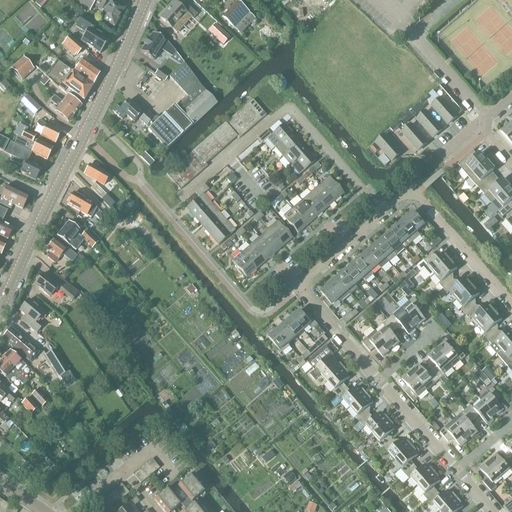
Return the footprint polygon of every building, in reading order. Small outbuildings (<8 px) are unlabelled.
[(104,6),(107,0),(71,0),(90,12),(94,5),(101,9),(104,6)] [(287,0),(282,5),(290,13),(305,0),(304,0),(287,0)] [(324,9),(331,2),(329,0),(315,0),(315,1),(324,9)] [(109,2),(106,7),(99,20),(113,28),(124,9),(110,1),(109,2)] [(197,15),(182,1),(178,5),(174,1),(164,12),(165,12),(159,18),(176,34),(191,18),(193,20),(197,15)] [(222,18),(240,34),(254,19),(248,13),(249,12),(237,1),(222,18)] [(96,25),(82,16),(75,27),(85,34),(80,42),(99,54),(108,41),(92,31),(96,25)] [(215,22),(207,31),(223,46),(231,37),(215,22)] [(153,60),(160,49),(172,57),(174,51),(165,41),(164,41),(152,34),(148,40),(147,39),(143,45),(144,46),(141,52),(140,52),(153,61),(153,60)] [(76,56),(83,48),(70,37),(61,47),(64,51),(67,48),(76,56)] [(30,63),(46,77),(59,89),(62,92),(65,88),(83,100),(83,101),(92,87),(57,62),(48,55),(42,63),(34,57),(30,63)] [(31,74),(35,70),(24,58),(12,69),(22,81),(31,74)] [(83,61),(73,73),(92,87),(99,73),(83,61)] [(154,118),(146,127),(149,129),(148,131),(166,150),(193,125),(217,104),(200,86),(183,63),(168,77),(188,98),(177,108),(174,106),(157,122),(154,118)] [(155,75),(165,82),(168,76),(158,69),(155,75)] [(0,77),(0,85),(1,86),(0,86),(0,89),(3,93),(10,87),(1,77),(0,77)] [(40,83),(44,86),(49,81),(45,77),(40,83)] [(439,85),(434,90),(438,94),(443,89),(439,85)] [(68,95),(62,102),(62,103),(68,107),(68,108),(75,114),(81,106),(68,95)] [(62,103),(62,102),(55,97),(51,101),(57,106),(59,105),(54,112),(68,123),(75,114),(68,108),(68,107),(62,103)] [(442,99),(431,108),(448,126),(458,117),(442,99)] [(252,100),(248,104),(261,120),(266,116),(252,100)] [(31,101),(25,106),(34,114),(40,109),(31,101)] [(138,119),(146,127),(154,118),(145,110),(142,114),(128,101),(123,106),(120,104),(113,112),(122,120),(126,116),(134,123),(138,119)] [(248,104),(243,108),(257,124),(261,120),(248,104)] [(243,108),(238,112),(252,127),(257,124),(243,108)] [(442,130),(426,111),(417,120),(433,138),(442,130)] [(238,112),(234,116),(248,131),(252,127),(238,112)] [(409,112),(404,117),(407,121),(413,116),(409,112)] [(234,116),(229,120),(243,135),(248,131),(234,116)] [(225,123),(237,137),(238,139),(243,135),(229,120),(225,123)] [(44,124),(40,121),(37,124),(41,128),(44,130),(41,136),(55,143),(60,133),(46,126),(44,124)] [(225,123),(220,127),(232,141),(237,137),(225,123)] [(411,123),(401,133),(416,151),(427,142),(411,123)] [(267,139),(274,148),(291,134),(283,124),(270,135),(267,131),(257,139),(261,144),(267,139)] [(14,135),(18,137),(14,144),(46,160),(52,148),(37,141),(34,140),(36,137),(27,132),(28,130),(19,125),(14,135)] [(511,127),(509,125),(507,127),(506,126),(502,129),(500,131),(511,145),(511,127)] [(220,127),(216,131),(228,145),(232,141),(220,127)] [(216,131),(211,135),(223,149),(228,145),(216,131)] [(274,148),(282,157),(299,143),(291,134),(274,148)] [(211,135),(207,139),(219,153),(223,149),(211,135)] [(386,135),(375,145),(392,163),(402,153),(386,135)] [(20,173),(35,181),(35,179),(37,179),(39,175),(38,174),(40,169),(26,162),(31,153),(0,137),(0,151),(11,157),(9,160),(21,166),(22,165),(24,166),(20,173)] [(207,139),(202,143),(214,157),(219,153),(207,139)] [(202,143),(198,147),(209,161),(214,157),(202,143)] [(282,157),(290,167),(307,152),(299,143),(282,157)] [(369,148),(374,154),(379,150),(374,144),(369,148)] [(198,147),(193,151),(205,165),(209,161),(198,147)] [(193,151),(189,155),(202,171),(207,167),(205,165),(193,151)] [(473,151),(458,164),(462,169),(461,169),(469,178),(487,162),(480,153),(477,156),(473,151)] [(307,152),(290,167),(298,176),(315,161),(307,152)] [(189,155),(184,159),(198,175),(202,171),(189,155)] [(184,159),(180,163),(193,179),(198,175),(184,159)] [(476,186),(480,191),(496,177),(492,173),(495,170),(487,162),(469,178),(476,186)] [(180,163),(175,167),(189,183),(193,179),(180,163)] [(84,175),(96,182),(99,178),(103,181),(102,183),(106,187),(111,181),(106,177),(103,173),(89,165),(84,175)] [(175,167),(170,171),(184,187),(189,183),(175,167)] [(184,187),(170,171),(166,175),(180,190),(184,187)] [(233,174),(228,178),(232,183),(237,179),(233,174)] [(329,177),(319,185),(334,202),(343,194),(329,177)] [(480,191),(484,195),(484,196),(491,204),(510,188),(503,179),(500,182),(496,177),(480,191)] [(90,188),(101,199),(106,195),(94,183),(90,188)] [(186,209),(194,218),(211,203),(203,194),(208,190),(204,185),(195,193),(199,198),(186,209)] [(319,185),(310,193),(325,210),(334,202),(319,185)] [(0,199),(0,204),(10,209),(12,205),(22,210),(28,197),(14,190),(6,186),(0,199)] [(499,212),(503,217),(511,208),(511,190),(510,188),(491,204),(498,212),(499,212)] [(73,193),(67,205),(86,216),(93,204),(73,193)] [(310,193),(301,201),(316,218),(325,210),(310,193)] [(301,201),(292,209),(306,226),(316,218),(301,201)] [(194,218),(202,227),(219,213),(211,203),(194,218)] [(90,211),(97,219),(98,218),(104,225),(108,222),(95,207),(90,211)] [(0,208),(0,236),(7,240),(8,238),(10,238),(11,236),(10,234),(13,229),(1,223),(7,212),(0,208)] [(306,226),(292,209),(283,217),(297,234),(306,226)] [(413,212),(405,219),(417,232),(424,226),(428,223),(422,216),(419,219),(413,212)] [(202,227),(210,236),(227,222),(219,213),(202,227)] [(397,226),(409,239),(412,243),(420,236),(417,232),(405,219),(397,226)] [(277,221),(268,229),(283,246),(292,238),(277,221)] [(227,222),(210,236),(218,246),(235,231),(227,222)] [(87,254),(98,243),(86,232),(80,237),(77,235),(79,232),(68,223),(57,236),(75,251),(83,240),(85,242),(80,247),(87,253),(86,254),(87,254)] [(397,226),(390,232),(401,246),(409,239),(397,226)] [(268,229),(259,237),(274,254),(283,246),(268,229)] [(390,232),(382,239),(393,252),(401,246),(390,232)] [(436,236),(427,244),(432,250),(441,242),(436,236)] [(259,237),(250,245),(264,262),(274,254),(259,237)] [(382,239),(374,246),(386,259),(389,262),(396,256),(393,252),(382,239)] [(46,250),(50,254),(47,258),(55,264),(62,255),(71,263),(76,257),(66,248),(65,250),(54,240),(50,245),(49,245),(47,247),(47,248),(46,250)] [(250,245),(241,253),(255,270),(264,262),(250,245)] [(374,246),(366,252),(378,266),(386,259),(374,246)] [(366,252),(359,259),(370,272),(378,266),(366,252)] [(255,270),(241,253),(231,261),(246,278),(255,270)] [(427,267),(434,275),(452,259),(446,256),(442,253),(435,259),(431,255),(420,264),(425,269),(427,267)] [(105,254),(97,260),(101,265),(109,259),(105,254)] [(359,259),(351,266),(363,279),(363,278),(366,282),(373,275),(370,272),(359,259)] [(438,284),(443,289),(453,280),(449,276),(457,269),(454,266),(452,259),(434,275),(440,283),(438,284)] [(351,266),(343,272),(355,286),(363,279),(351,266)] [(343,272),(336,279),(347,292),(355,286),(343,272)] [(34,285),(49,298),(57,288),(72,300),(78,293),(53,274),(48,280),(42,275),(41,276),(40,275),(37,280),(38,280),(34,285)] [(449,293),(456,300),(475,284),(468,282),(465,278),(457,285),(453,280),(443,289),(447,294),(449,293)] [(336,279),(328,286),(340,299),(342,302),(349,295),(347,292),(336,279)] [(461,310),(465,315),(475,306),(471,301),(479,295),(476,291),(475,284),(456,300),(463,308),(461,310)] [(340,299),(328,286),(320,293),(326,299),(323,302),(329,309),(332,306),(337,301),(338,303),(341,301),(339,299),(340,299)] [(400,309),(403,313),(415,327),(418,325),(419,326),(425,320),(417,311),(422,307),(414,298),(408,302),(400,309)] [(362,310),(367,306),(370,303),(367,300),(364,302),(363,302),(361,301),(357,304),(362,310)] [(19,311),(25,316),(22,321),(36,333),(41,328),(35,323),(43,313),(28,301),(19,311)] [(471,318),(478,326),(497,310),(490,308),(487,304),(479,310),(475,306),(465,315),(469,320),(471,318)] [(483,336),(487,341),(498,332),(494,327),(501,320),(498,317),(497,310),(478,326),(485,334),(483,336)] [(299,311),(291,318),(303,331),(310,325),(311,325),(310,327),(311,328),(312,329),(314,329),(318,326),(308,315),(305,317),(299,311)] [(355,317),(352,313),(351,312),(341,320),(345,325),(355,317)] [(392,316),(387,320),(396,330),(400,326),(408,335),(415,330),(414,328),(415,327),(403,313),(395,320),(392,316)] [(446,329),(451,325),(443,314),(438,317),(446,329)] [(291,318),(284,324),(295,338),(303,331),(291,318)] [(385,329),(378,335),(390,349),(392,347),(393,348),(399,343),(391,334),(396,330),(387,320),(382,325),(385,329)] [(284,324),(276,331),(288,344),(295,338),(284,324)] [(2,338),(30,363),(31,364),(28,367),(31,370),(31,371),(46,385),(50,382),(48,380),(52,376),(48,372),(38,362),(38,363),(34,359),(39,353),(10,328),(2,338)] [(494,344),(501,352),(511,341),(511,332),(509,329),(502,336),(498,332),(487,341),(492,346),(494,344)] [(288,344),(276,331),(268,338),(278,350),(277,351),(280,355),(290,347),(288,344)] [(323,335),(314,343),(318,348),(328,340),(323,335)] [(390,349),(378,335),(370,342),(367,338),(361,343),(370,352),(374,348),(382,358),(389,352),(388,351),(390,349)] [(497,355),(508,368),(511,364),(511,341),(501,352),(497,355)] [(439,349),(437,351),(452,369),(465,357),(457,348),(452,352),(444,342),(438,348),(439,349)] [(42,349),(53,359),(58,353),(47,343),(42,349)] [(321,374),(327,382),(344,368),(340,363),(338,364),(335,361),(328,367),(324,362),(333,355),(325,346),(307,362),(314,371),(310,374),(314,380),(321,374)] [(9,351),(1,359),(19,376),(22,372),(16,366),(20,361),(9,351)] [(436,366),(431,370),(439,380),(452,369),(437,351),(435,353),(434,351),(427,357),(436,366)] [(19,376),(1,359),(0,361),(0,373),(8,381),(13,376),(23,386),(26,382),(19,376)] [(413,371),(411,374),(426,391),(439,380),(431,370),(426,374),(418,365),(412,370),(413,371)] [(488,366),(483,370),(491,382),(496,378),(488,366)] [(332,393),(336,397),(347,388),(343,384),(350,378),(347,374),(348,373),(344,368),(327,382),(335,391),(332,393)] [(426,391),(411,374),(409,375),(408,374),(401,379),(410,389),(405,393),(413,402),(426,391)] [(0,402),(5,397),(12,403),(16,398),(5,389),(0,385),(0,402)] [(344,401),(350,408),(367,394),(362,389),(361,390),(358,387),(351,393),(347,388),(336,397),(341,403),(344,401)] [(490,396),(482,403),(494,416),(496,414),(497,416),(503,410),(495,401),(500,397),(492,387),(486,392),(490,396)] [(31,395),(42,407),(47,403),(37,390),(31,395)] [(355,418),(359,423),(369,414),(365,410),(372,404),(369,400),(371,399),(367,394),(350,408),(357,416),(355,418)] [(21,404),(31,415),(37,409),(28,398),(21,404)] [(471,406),(465,410),(474,420),(478,416),(486,425),(493,419),(492,418),(494,416),(482,403),(474,409),(471,406)] [(0,420),(5,424),(8,420),(2,413),(3,412),(0,410),(0,420)] [(465,410),(452,421),(468,439),(470,437),(471,438),(477,433),(469,424),(474,420),(465,410)] [(366,427),(372,434),(389,420),(385,415),(383,416),(380,413),(373,419),(369,414),(359,423),(364,429),(366,427)] [(377,444),(381,449),(392,440),(388,436),(395,430),(392,426),(393,425),(389,420),(372,434),(379,442),(377,444)] [(468,439),(452,421),(445,428),(439,433),(448,442),(452,438),(460,447),(467,442),(466,441),(468,439)] [(388,452),(395,460),(412,446),(407,441),(406,442),(403,439),(396,445),(392,440),(381,449),(386,454),(388,452)] [(399,470),(404,475),(414,466),(410,462),(417,456),(414,452),(416,451),(412,446),(395,460),(402,468),(399,470)] [(491,461),(489,463),(501,477),(509,470),(511,473),(511,463),(509,460),(504,464),(496,455),(490,460),(491,461)] [(151,459),(147,463),(154,472),(159,468),(151,459)] [(147,463),(142,467),(150,476),(154,472),(147,463)] [(501,477),(489,463),(487,465),(486,464),(479,469),(488,479),(483,483),(491,492),(496,488),(493,484),(501,477)] [(410,478),(417,486),(434,472),(430,467),(428,468),(425,465),(418,471),(414,466),(404,475),(408,480),(410,478)] [(142,467),(137,470),(145,480),(150,476),(142,467)] [(145,480),(137,470),(133,474),(140,484),(145,480)] [(291,471),(283,477),(288,483),(296,477),(291,471)] [(422,496),(427,501),(437,492),(433,488),(440,482),(437,478),(438,477),(434,472),(417,486),(424,494),(422,496)] [(192,475),(180,484),(177,487),(178,487),(191,503),(205,491),(192,475)] [(166,486),(168,488),(171,492),(178,487),(177,487),(180,484),(176,478),(166,486)] [(294,492),(302,485),(298,480),(290,487),(294,492)] [(121,484),(116,488),(124,497),(129,493),(121,484)] [(116,488),(112,492),(119,501),(124,497),(116,488)] [(168,488),(154,500),(163,511),(172,511),(181,505),(171,492),(168,488)] [(433,504),(439,511),(440,511),(457,498),(452,493),(451,494),(448,491),(441,497),(437,492),(427,501),(431,506),(433,504)] [(112,492),(107,495),(115,505),(119,501),(112,492)] [(107,495),(102,499),(110,508),(115,505),(107,495)] [(118,511),(135,511),(137,511),(133,507),(140,501),(137,497),(118,511)] [(457,498),(440,511),(457,511),(462,507),(459,504),(461,503),(457,498)] [(102,499),(98,503),(105,511),(110,508),(102,499)] [(511,499),(503,507),(507,511),(511,511),(511,499)] [(105,511),(98,503),(93,507),(97,511),(105,511)] [(183,511),(202,511),(195,503),(183,511)] [(307,511),(309,511),(315,511),(317,505),(309,503),(307,511)]
